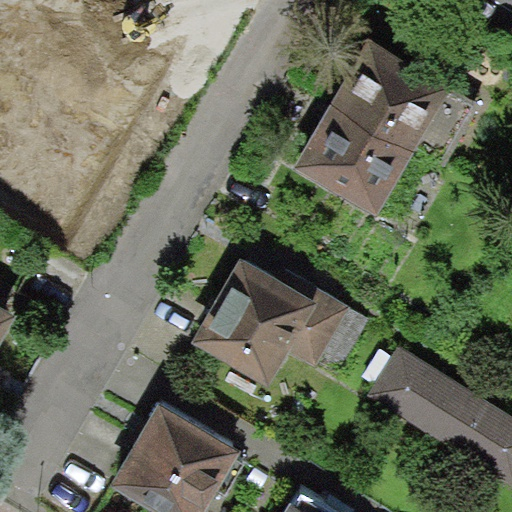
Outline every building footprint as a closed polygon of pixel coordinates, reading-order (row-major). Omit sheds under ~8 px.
[(299,159),(374,205),(448,85),(373,39),(299,159)] [(275,274),(238,254),(187,345),(272,392),(296,350),(341,375),(373,318),(279,266),(275,274)] [(0,345),(18,314),(0,303),(0,345)] [(511,415),(398,348),(368,396),(511,483),(511,415)] [(201,511),(237,450),(156,404),(108,487),(152,511),(201,511)]
